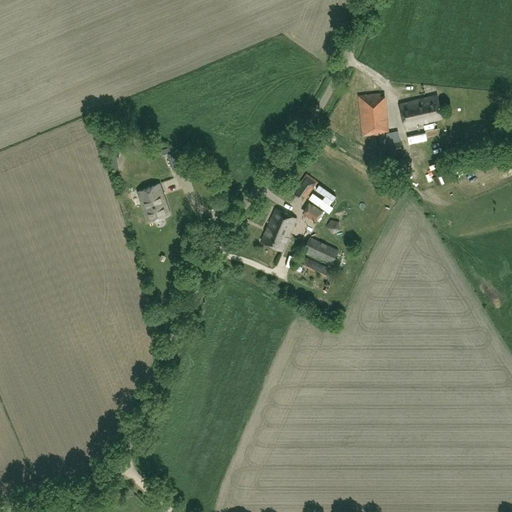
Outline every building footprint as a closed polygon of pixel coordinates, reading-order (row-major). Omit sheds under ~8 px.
[(380,93),(358,95),(362,135),(384,133),(380,93)] [(399,103),(405,126),(443,118),(437,95),(399,103)] [(412,127),(412,135),(424,135),(424,127),(412,127)] [(384,158),(403,154),(400,141),(381,145),(384,158)] [(185,164),(179,149),(174,150),(172,146),(161,150),(164,156),(166,155),(171,170),(185,164)] [(106,150),(110,167),(119,169),(116,158),(118,159),(120,153),(108,149),(106,150)] [(446,172),(433,178),(436,186),(449,180),(446,172)] [(293,192),(304,200),(318,181),(307,173),(293,192)] [(138,191),(148,221),(170,214),(160,184),(138,191)] [(336,196),(320,184),(316,189),(325,196),(323,199),(313,192),(309,198),(330,212),(334,207),(330,204),(332,200),(333,201),(336,196)] [(317,221),(323,211),(309,201),(302,212),(317,221)] [(297,217),(276,209),(263,241),(283,250),(297,217)] [(331,220),(326,227),(333,234),(341,230),(340,221),(331,220)] [(310,236),(304,250),(332,263),(338,249),(310,236)] [(301,255),(298,263),(326,276),(330,268),(301,255)]
